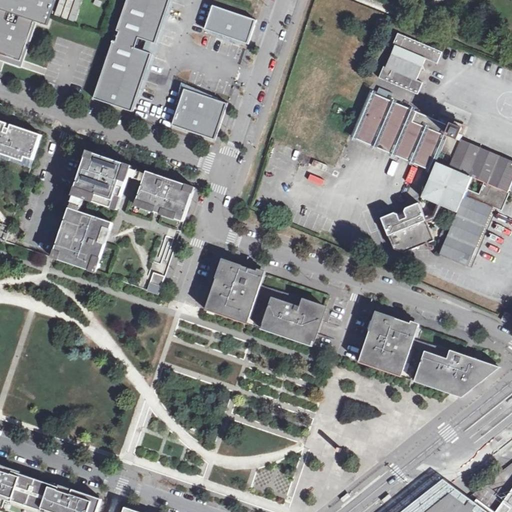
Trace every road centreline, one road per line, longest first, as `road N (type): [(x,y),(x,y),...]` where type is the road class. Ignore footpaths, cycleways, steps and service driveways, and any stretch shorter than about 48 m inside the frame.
road 1 (residential): [(203,226),(511,338)]
road 2 (residential): [(0,91),(223,170)]
road 3 (residential): [(204,511),(0,442)]
road 4 (unclassified): [(511,381),(350,511)]
road 5 (residential): [(223,170),(281,0)]
